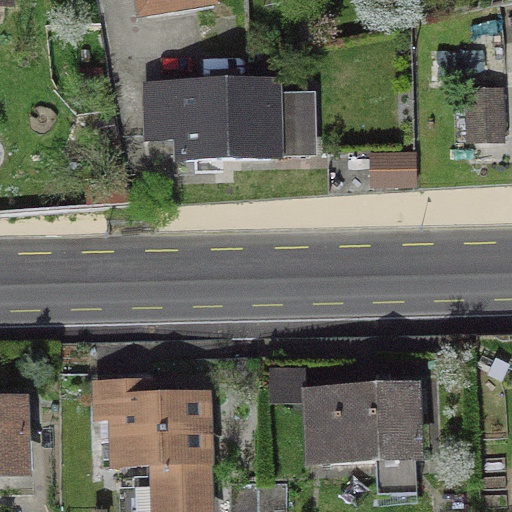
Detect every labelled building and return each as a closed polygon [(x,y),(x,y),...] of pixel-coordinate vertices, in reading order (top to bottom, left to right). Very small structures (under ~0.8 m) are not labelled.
[(170,12),(168,0),(135,0),(138,17),(170,12)] [(180,89),(144,90),(146,143),(181,143),(181,164),(266,162),(266,158),(307,157),(306,97),(280,98),(265,98),(265,87),(180,89)] [(496,95),(464,96),(465,146),(497,145),(496,95)] [(305,468),(411,464),(408,390),(387,391),(387,385),(372,386),(372,392),(335,394),(335,395),(303,396),(305,468)] [(201,511),(198,399),(123,402),(123,387),(95,388),(96,423),(112,423),(114,471),(152,470),(153,511),(201,511)] [(0,478),(16,478),(14,405),(0,405),(0,478)] [(253,511),(254,486),(225,486),(225,511),(253,511)] [(282,511),(283,487),(254,486),(253,511),(282,511)]
